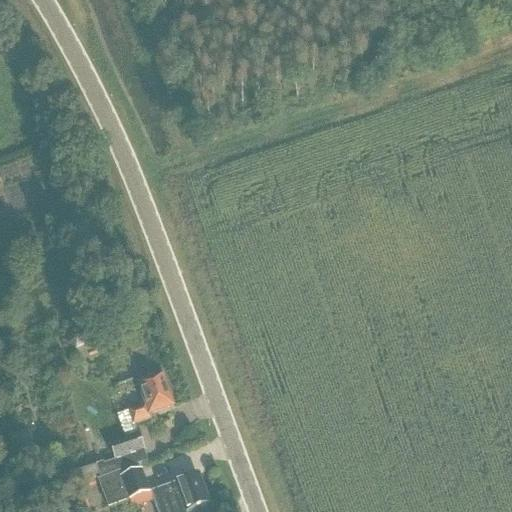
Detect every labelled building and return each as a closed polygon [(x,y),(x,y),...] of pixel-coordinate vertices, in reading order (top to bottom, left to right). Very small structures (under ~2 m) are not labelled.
[(44,164),(2,172),(11,218),(53,209),(44,164)] [(132,424),(133,427),(150,421),(149,417),(173,408),(162,377),(137,386),(144,407),(124,414),(128,425),(132,424)] [(128,425),(124,414),(117,417),(126,440),(137,436),(133,427),(132,424),(128,425)] [(110,447),(116,462),(116,464),(141,454),(144,453),(137,436),(126,440),(110,447)] [(67,489),(80,484),(81,486),(101,479),(100,478),(144,462),(141,454),(116,464),(116,462),(104,466),(103,464),(63,478),(67,489)] [(98,482),(108,510),(149,495),(140,472),(128,477),(126,472),(98,482)] [(189,511),(208,506),(198,477),(150,494),(156,511),(189,511)]
